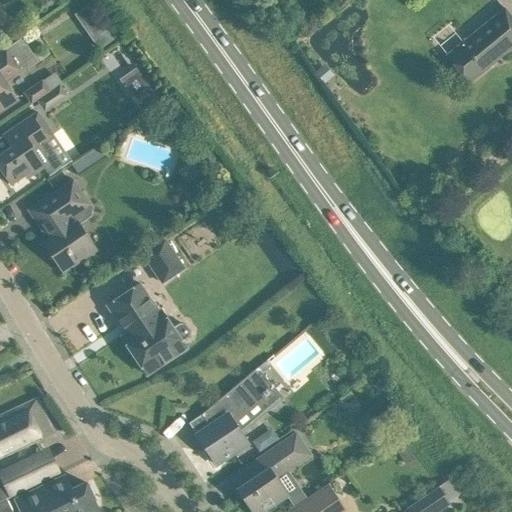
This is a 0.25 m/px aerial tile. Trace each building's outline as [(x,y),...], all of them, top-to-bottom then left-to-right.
[(511,17),(505,8),(447,55),(468,81),(511,45),(511,17)] [(103,29),(91,37),(95,43),(98,48),(111,39),(112,38),(105,27),(103,29)] [(0,50),(0,110),(13,102),(3,87),(6,85),(8,87),(9,86),(3,79),(9,75),(11,77),(22,70),(21,69),(27,66),(27,65),(35,59),(24,44),(25,44),(20,37),(6,47),(6,46),(0,50)] [(323,65),(314,73),(323,84),(333,76),(323,65)] [(37,99),(49,91),(42,80),(29,89),(30,90),(30,89),(36,98),(31,101),(31,102),(37,99)] [(38,100),(41,98),(48,107),(66,95),(59,84),(49,91),(37,99),(38,100)] [(148,90),(139,96),(144,104),(147,108),(157,101),(159,100),(151,88),(148,90)] [(48,174),(49,175),(71,160),(71,159),(62,165),(45,140),(52,134),(37,111),(3,134),(11,146),(0,153),(0,167),(2,170),(0,171),(0,172),(7,183),(9,181),(11,183),(24,174),(27,178),(44,166),(49,174),(48,174)] [(163,119),(151,116),(135,127),(141,135),(167,144),(176,138),(163,119)] [(79,223),(90,215),(92,207),(89,203),(72,178),(44,197),(28,209),(48,238),(43,242),(63,272),(96,249),(79,223)] [(225,243),(207,216),(175,238),(193,265),(225,243)] [(165,238),(142,253),(162,282),(184,267),(165,238)] [(106,304),(125,332),(121,336),(146,374),(186,347),(181,340),(188,336),(189,330),(185,324),(179,323),(173,327),(160,309),(158,311),(139,282),(106,304)] [(266,359),(257,367),(261,373),(271,365),(266,359)] [(216,464),(248,442),(233,420),(258,398),(267,409),(282,397),(261,373),(257,367),(201,414),(209,425),(196,434),(216,464)] [(350,391),(337,399),(341,405),(354,407),(359,404),(350,391)] [(0,458),(54,432),(37,397),(0,415),(0,458)] [(237,488),(252,511),(262,511),(265,510),(266,511),(267,511),(276,506),(275,504),(288,495),(272,472),(307,449),(296,432),(241,469),(242,470),(246,467),(252,477),(237,488)] [(262,434),(252,441),(259,451),(269,445),(262,434)] [(27,459),(0,471),(0,475),(9,494),(38,480),(27,459)] [(71,488),(65,475),(15,499),(21,511),(97,511),(99,511),(92,495),(94,494),(94,491),(91,485),(89,484),(86,484),(85,481),(71,488)] [(339,511),(345,508),(328,483),(284,511),(287,511),(294,508),(296,511),(339,511)] [(409,511),(436,511),(452,501),(439,485),(406,507),(409,511)]
